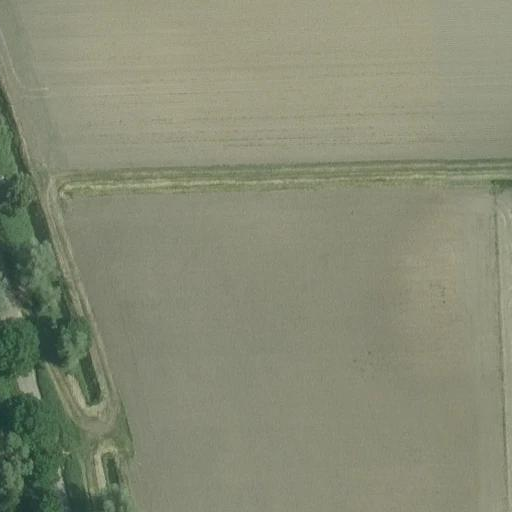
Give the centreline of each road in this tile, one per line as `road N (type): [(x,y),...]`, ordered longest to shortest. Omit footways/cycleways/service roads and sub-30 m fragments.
road 1 (unclassified): [(108,511),(102,469),(40,327),(3,287)]
road 2 (unclassified): [(60,511),(3,287)]
